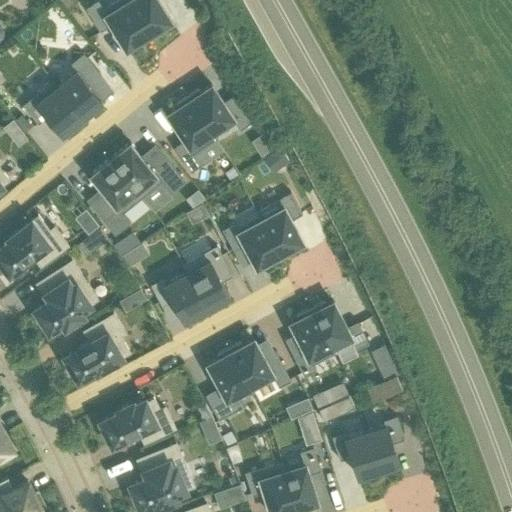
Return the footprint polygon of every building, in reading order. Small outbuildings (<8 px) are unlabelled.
[(97,0),(95,0),(85,7),(100,31),(111,24),(125,47),(136,40),(138,43),(149,36),(127,0),(112,0),(102,7),(97,0)] [(127,0),(149,36),(161,29),(159,26),(170,19),(157,0),(127,0)] [(52,79),(81,116),(102,100),(88,82),(100,73),(83,52),(70,63),(75,69),(57,84),(52,79)] [(52,79),(22,104),(38,123),(47,115),(61,132),(81,116),(52,79)] [(198,88),(187,95),(216,139),(217,139),(212,131),(231,117),(239,129),(251,121),(233,94),(223,101),(211,84),(200,91),(198,88)] [(178,105),(167,112),(185,139),(174,146),(190,171),(202,163),(196,153),(216,139),(187,95),(176,102),(178,105)] [(12,118),(3,125),(10,134),(19,127),(12,118)] [(267,130),(265,132),(251,140),(261,156),(273,147),(277,146),(267,130)] [(130,142),(110,158),(141,196),(142,195),(161,180),(170,191),(184,180),(167,159),(153,171),(139,154),(130,142)] [(275,151),(264,159),(272,171),(283,164),(288,161),(279,148),(275,151)] [(110,158),(90,174),(100,186),(115,205),(101,216),(114,232),(129,220),(122,211),(141,196),(110,158)] [(199,190),(187,199),(193,206),(205,198),(199,190)] [(290,191),(256,210),(281,256),(292,250),(291,247),(302,240),(291,219),(302,213),(290,191)] [(234,221),(221,228),(233,250),(245,244),(253,259),(256,265),(268,259),(269,262),(281,256),(256,210),(255,210),(258,215),(237,226),(234,221)] [(51,229),(47,233),(39,222),(32,228),(30,225),(20,232),(18,230),(6,239),(7,242),(0,246),(0,272),(0,273),(4,271),(6,274),(29,257),(37,268),(65,248),(51,229)] [(99,227),(88,235),(95,245),(107,237),(99,227)] [(216,244),(181,263),(186,271),(187,271),(206,306),(229,294),(222,280),(232,274),(216,244)] [(131,248),(121,255),(128,265),(138,259),(131,248)] [(87,301),(95,295),(72,261),(39,283),(51,301),(36,311),(52,334),(68,323),(70,325),(83,316),(82,314),(92,307),(87,301)] [(162,277),(150,283),(161,305),(173,299),(181,314),(183,318),(206,306),(187,271),(186,271),(165,283),(162,277)] [(141,288),(131,294),(136,304),(147,298),(141,288)] [(323,300),(310,307),(333,353),(353,343),(356,349),(368,342),(357,320),(346,326),(332,300),(325,303),(323,300)] [(298,317),(290,321),(296,332),(303,347),(292,353),(303,375),(316,369),(313,363),(333,353),(310,307),(296,314),(298,317)] [(118,333),(123,330),(111,311),(82,329),(89,340),(65,355),(67,359),(63,361),(73,376),(76,374),(78,377),(95,366),(97,368),(110,360),(108,358),(118,351),(117,349),(125,344),(118,333)] [(240,341),(228,347),(251,388),(273,377),(278,387),(290,380),(274,351),(263,357),(256,343),(253,338),(241,344),(240,341)] [(384,343),(376,347),(371,349),(376,359),(388,353),(384,343)] [(219,385),(205,393),(218,419),(242,406),(236,396),(251,388),(228,347),(217,353),(219,356),(207,362),(219,385)] [(389,377),(381,380),(387,396),(395,393),(402,390),(395,374),(389,377)] [(325,389),(313,394),(318,405),(330,400),(325,389)] [(138,428),(144,440),(174,424),(164,404),(158,406),(152,395),(144,400),(143,397),(132,403),(131,400),(117,408),(118,410),(101,420),(102,423),(99,425),(107,440),(111,439),(112,442),(138,428)] [(205,402),(198,406),(203,418),(211,414),(205,402)] [(329,404),(319,408),(323,419),(334,415),(329,404)] [(203,418),(199,420),(203,431),(216,426),(211,414),(203,418)] [(384,424),(365,430),(377,468),(398,461),(392,442),(403,438),(396,415),(383,419),(384,424)] [(316,425),(301,429),(306,444),(321,439),(316,425)] [(0,459),(14,452),(0,427),(0,459)] [(234,440),(229,430),(220,435),(226,445),(234,440)] [(344,431),(331,435),(339,459),(351,455),(357,474),(377,468),(365,430),(346,437),(344,431)] [(182,483),(191,479),(174,441),(138,457),(146,477),(130,484),(141,509),(160,501),(161,504),(175,497),(174,495),(185,490),(182,483)] [(283,463),(282,464),(296,507),(316,500),(308,474),(320,470),(312,446),(299,450),(302,458),(283,463)] [(282,459),(244,471),(252,495),(263,491),(270,511),(278,511),(296,507),(282,464),(283,463),(282,459)] [(13,487),(7,476),(0,479),(0,511),(30,511),(46,505),(38,488),(33,491),(28,480),(13,487)] [(240,483),(227,488),(232,503),(245,498),(240,483)]
